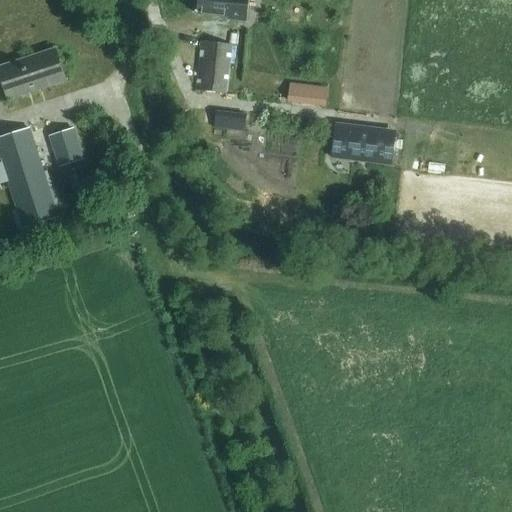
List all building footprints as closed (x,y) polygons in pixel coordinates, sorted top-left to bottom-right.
[(198,0),(197,14),(228,18),(228,21),(246,23),(248,0),(198,0)] [(195,90),(226,94),(232,45),(200,41),(195,90)] [(0,73),(8,98),(65,80),(55,50),(0,68),(0,73)] [(325,106),(327,88),(290,84),(288,102),(325,106)] [(246,114),(216,111),(213,128),(244,132),(246,114)] [(335,123),(331,158),(391,166),(396,131),(335,123)] [(0,158),(23,227),(58,215),(29,128),(0,137),(0,158)] [(58,167),(83,159),(73,129),(49,136),(58,167)]
